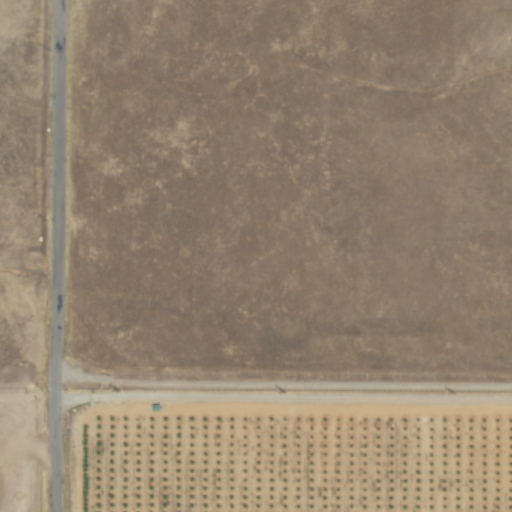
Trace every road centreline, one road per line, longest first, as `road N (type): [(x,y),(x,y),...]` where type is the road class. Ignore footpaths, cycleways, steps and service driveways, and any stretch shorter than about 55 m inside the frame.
road 1 (residential): [(52,511),(56,0)]
road 2 (residential): [(51,396),(511,399)]
